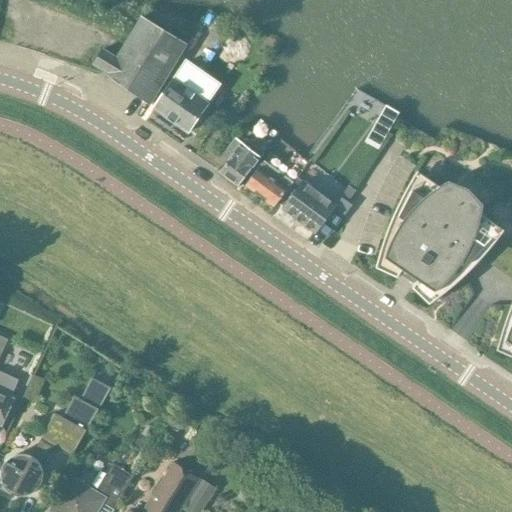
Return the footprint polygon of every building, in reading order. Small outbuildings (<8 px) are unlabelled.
[(158,93),(186,45),(145,18),(117,59),(103,50),(94,64),(107,73),(106,75),(150,104),(158,93)] [(248,51),(237,44),(231,54),(241,61),(248,51)] [(171,121),(202,75),(185,64),(154,109),(171,121)] [(188,132),(208,103),(205,101),(210,94),(216,98),(222,89),(202,75),(171,121),(188,132)] [(380,127),(374,136),(383,142),(389,133),(380,127)] [(223,169),(221,172),(238,185),(241,182),(263,152),(244,138),(241,143),(235,138),(222,155),(229,160),(224,167),(223,169)] [(290,185),(291,182),(264,161),(255,171),(245,185),(273,207),(290,185)] [(511,249),(497,240),(502,234),(481,219),(483,205),(468,189),(448,182),(436,189),(415,175),(409,185),(403,196),(397,208),(392,219),(387,231),(383,242),(379,254),(404,271),(401,275),(413,283),(416,279),(440,296),(449,289),(458,282),(466,274),(474,267),(481,258),(511,279),(511,303),(511,305),(507,316),(504,326),(500,337),(511,344),(511,249)] [(313,233),(320,225),(329,233),(349,206),(340,199),(335,205),(303,180),(281,209),(313,233)] [(0,423),(2,425),(14,399),(10,398),(18,380),(0,371),(0,423)] [(34,375),(24,397),(39,404),(42,396),(38,394),(45,380),(34,375)] [(71,456),(111,388),(92,377),(81,399),(74,395),(62,417),(55,413),(40,440),(32,456),(29,454),(26,454),(23,453),(21,453),(18,454),(15,455),(12,456),(10,457),(8,459),(6,461),(4,464),(3,466),(2,469),(1,472),(1,475),(1,478),(2,481),(3,483),(0,487),(0,488),(11,494),(12,493),(15,494),(17,495),(20,496),(23,496),(26,496),(29,495),(32,494),(34,492),(37,490),(39,488),(40,486),(42,483),(43,480),(43,477),(43,474),(43,471),(42,469),(41,466),(52,446),(59,450),(57,452),(63,456),(65,453),(70,456),(71,456)] [(141,434),(135,443),(145,449),(151,440),(141,434)] [(98,511),(107,498),(117,504),(134,475),(112,463),(96,490),(69,474),(47,511),(98,511)] [(127,511),(178,511),(199,479),(174,463),(144,510),(145,510),(143,511),(132,511),(129,510),(127,511)] [(185,511),(200,511),(216,489),(201,479),(182,510),(185,511)]
